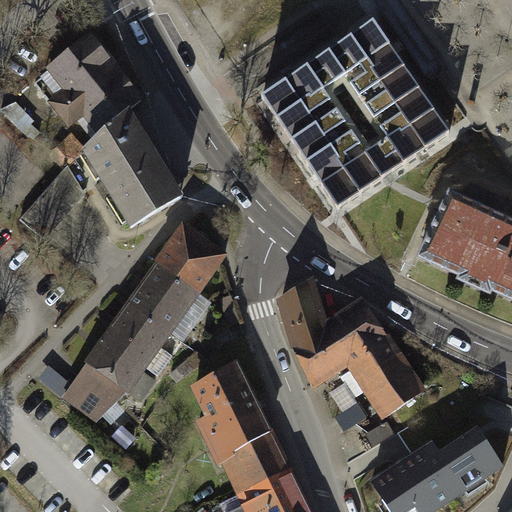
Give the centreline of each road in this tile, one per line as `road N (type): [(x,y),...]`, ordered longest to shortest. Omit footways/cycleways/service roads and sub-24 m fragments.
road 1 (secondary): [(275,221),(252,259),(251,295),(331,511)]
road 2 (primary): [(511,360),(368,286),(275,221)]
road 3 (primary): [(275,221),(212,144),(127,0)]
